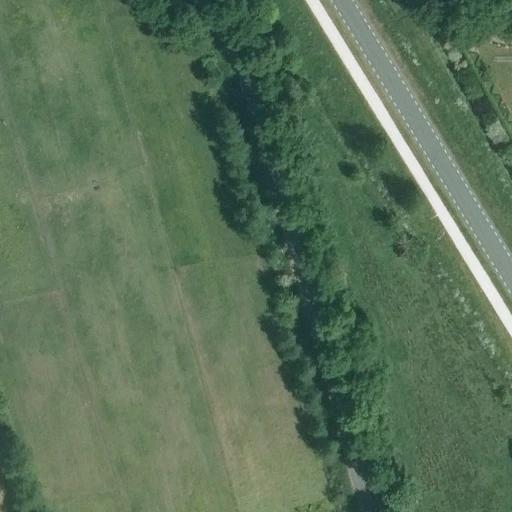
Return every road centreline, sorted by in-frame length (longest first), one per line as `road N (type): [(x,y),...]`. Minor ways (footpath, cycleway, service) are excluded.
road 1 (unclassified): [(370,511),(249,87),(200,0)]
road 2 (tertiary): [(337,0),(511,282)]
